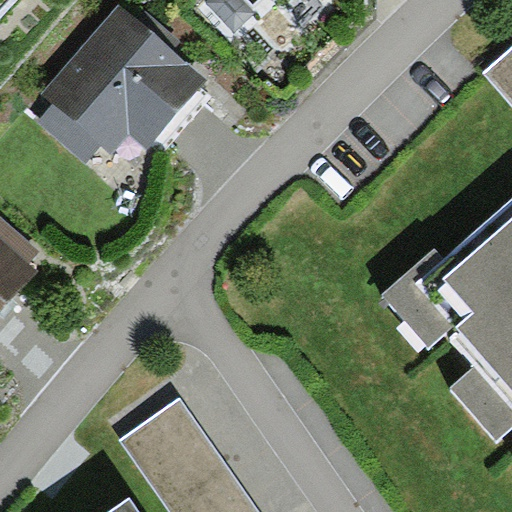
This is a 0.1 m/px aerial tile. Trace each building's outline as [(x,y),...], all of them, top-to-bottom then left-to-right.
[(201,80),(120,14),(48,101),(128,168),(201,80)] [(511,53),(482,80),(511,113),(511,53)] [(511,206),(438,273),(428,261),(382,302),(429,354),(444,340),(475,374),(451,396),(497,447),(511,433),(511,206)] [(0,302),(23,272),(0,254),(0,302)] [(254,511),(174,398),(117,438),(169,511),(254,511)]
